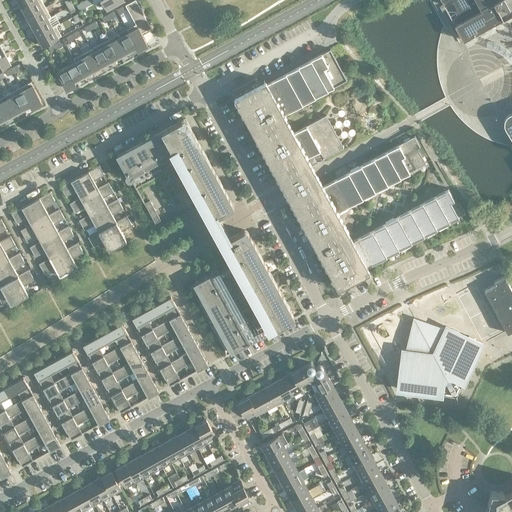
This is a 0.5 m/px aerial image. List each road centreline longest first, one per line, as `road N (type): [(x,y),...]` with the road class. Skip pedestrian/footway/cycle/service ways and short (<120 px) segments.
road 1 (residential): [(328,319),(204,93)]
road 2 (unclassified): [(0,498),(209,384)]
road 3 (residential): [(0,204),(204,93)]
road 4 (residential): [(433,511),(328,319)]
road 5 (unclassified): [(328,319),(511,230)]
road 6 (residential): [(275,511),(209,384)]
road 7 (residential): [(56,110),(177,45)]
road 8 (unclassified): [(209,384),(328,319)]
